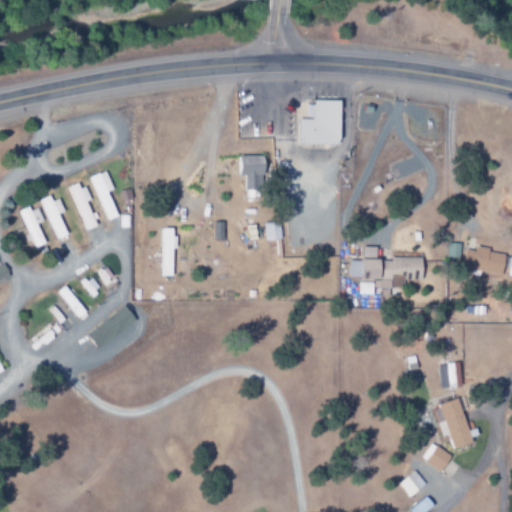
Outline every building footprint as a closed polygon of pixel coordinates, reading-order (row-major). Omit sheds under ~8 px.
[(333,101),(305,100),(305,120),(292,119),(291,144),(331,146),(333,101)] [(257,157),(231,157),(231,175),(256,175),(257,157)] [(106,192),(112,190),(104,172),(88,178),(106,221),(117,217),(106,192)] [(95,227),(85,202),(87,201),(79,182),(66,188),(85,231),(95,227)] [(38,200),(56,240),(66,236),(57,215),(60,214),(52,194),(38,200)] [(42,245),(28,207),(18,210),(31,249),(42,245)] [(275,240),(275,223),(258,223),(259,241),(275,240)] [(168,277),(168,229),(156,229),(155,277),(168,277)] [(344,261),(344,279),(370,280),(371,248),(356,247),(356,261),(344,261)] [(499,254),(469,248),(468,252),(459,250),(455,268),(495,276),(499,254)] [(415,281),(416,259),(385,258),(385,262),(375,262),(374,280),(415,281)] [(129,320),(119,308),(84,336),(94,349),(129,320)] [(455,379),(453,364),(432,366),(435,391),(456,389),(455,379)] [(446,449),(465,444),(452,400),(426,407),(434,438),(442,436),(446,449)] [(434,472),(444,457),(426,444),(416,460),(434,472)] [(420,485),(410,471),(394,483),(404,497),(420,485)]
